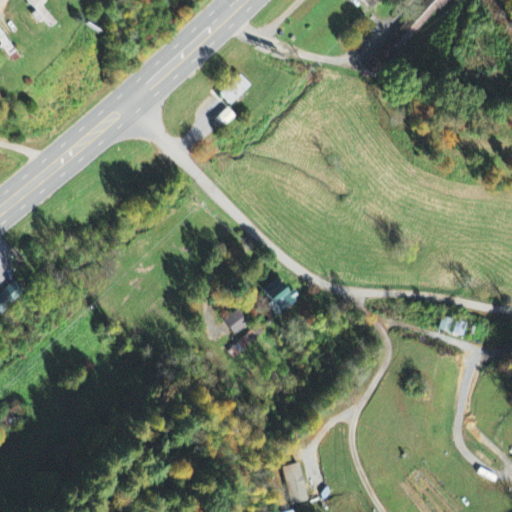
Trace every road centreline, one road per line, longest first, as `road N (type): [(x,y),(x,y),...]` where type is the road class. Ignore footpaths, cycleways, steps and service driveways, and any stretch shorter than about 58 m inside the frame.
road 1 (residential): [(511,308),(315,285),(126,109)]
road 2 (trunk): [(0,207),(126,109),(237,0)]
